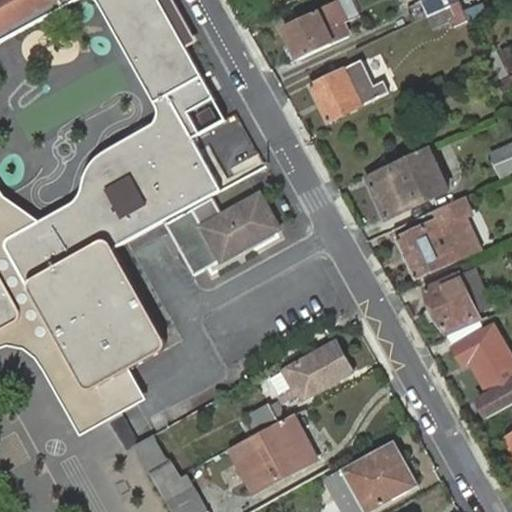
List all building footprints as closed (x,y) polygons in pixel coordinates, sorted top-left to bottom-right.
[(0,0),(0,28),(52,0),(0,0)] [(161,0),(62,0),(66,6),(78,0),(97,0),(123,44),(156,103),(160,114),(156,123),(96,160),(85,176),(83,191),(76,201),(39,222),(9,239),(6,245),(9,250),(85,388),(89,391),(95,390),(129,371),(163,352),(166,348),(166,343),(115,249),(224,192),(195,138),(229,121),(215,95),(161,0)] [(427,17),(458,2),(457,0),(425,0),(421,2),(427,17)] [(467,22),(458,2),(427,17),(433,30),(450,23),(452,28),(467,22)] [(484,2),(465,11),(472,27),(491,18),(484,2)] [(333,6),(319,12),(326,28),(340,21),(333,6)] [(283,28),(299,60),(333,44),(351,36),(343,20),(340,21),(326,28),(319,12),(283,28)] [(311,87),(329,122),(390,94),(384,82),(374,88),(363,63),(311,87)] [(511,85),(511,76),(497,83),(501,91),(511,85)] [(511,144),(489,155),(500,179),(511,173),(511,144)] [(410,211),(450,193),(429,148),(365,177),(385,221),(410,210),(410,211)] [(80,176),(70,157),(51,166),(45,153),(24,163),(41,196),(80,176)] [(1,196),(0,193),(0,277),(20,313),(20,317),(19,322),(0,332),(0,346),(5,345),(22,348),(38,361),(79,435),(146,400),(129,371),(95,390),(89,391),(85,388),(9,250),(6,245),(9,239),(39,222),(1,196)] [(278,230),(260,195),(221,215),(213,200),(166,224),(196,277),(278,230)] [(436,218),(395,237),(417,285),(486,253),(470,220),(476,217),(467,196),(433,212),(436,218)] [(160,312),(196,294),(171,242),(135,259),(160,312)] [(295,301),(325,291),(316,264),(286,274),(295,301)] [(426,291),(443,330),(478,314),(460,275),(426,291)] [(20,313),(0,277),(0,332),(19,322),(20,317),(20,313)] [(257,311),(277,302),(267,283),(248,292),(257,311)] [(313,323),(341,310),(336,299),(308,312),(313,323)] [(219,332),(241,322),(231,301),(210,311),(219,332)] [(480,322),(447,337),(461,366),(470,362),(489,396),(478,402),(487,420),(511,407),(511,359),(496,328),(486,332),(480,322)] [(254,338),(229,351),(235,363),(260,350),(254,338)] [(285,371),(298,395),(302,393),(305,400),(354,373),(338,342),(285,371)] [(290,399),(298,395),(285,371),(278,376),(290,399)] [(248,418),(259,435),(281,423),(271,405),(248,418)] [(259,435),(232,450),(238,461),(257,494),(318,461),(294,416),(281,423),(259,435)] [(138,446),(151,474),(165,466),(151,440),(138,446)] [(396,444),(329,481),(339,500),(357,490),(368,511),(371,511),(419,486),(396,444)] [(165,466),(151,474),(161,489),(179,479),(170,463),(165,466)] [(161,489),(172,509),(198,495),(186,475),(179,479),(161,489)] [(207,511),(198,495),(172,509),(173,511),(207,511)]
